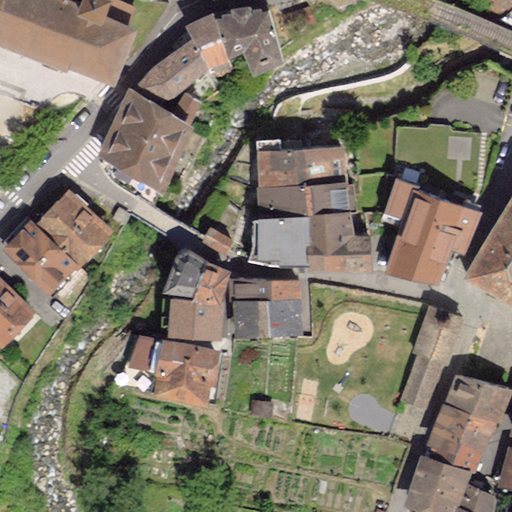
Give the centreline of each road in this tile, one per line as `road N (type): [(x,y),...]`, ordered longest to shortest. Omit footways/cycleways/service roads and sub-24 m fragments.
road 1 (residential): [(189,238),(247,265),(452,295)]
road 2 (residential): [(260,0),(184,17),(58,154)]
road 3 (residential): [(476,300),(395,511)]
road 4 (residential): [(511,169),(452,295)]
